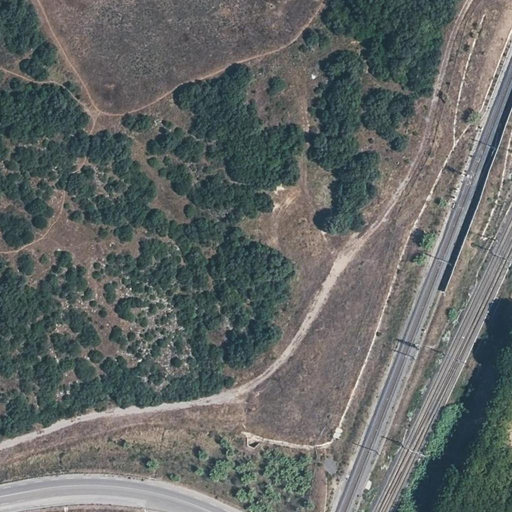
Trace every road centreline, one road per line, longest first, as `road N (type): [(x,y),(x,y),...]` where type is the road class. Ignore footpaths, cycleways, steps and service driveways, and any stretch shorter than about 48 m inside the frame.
road 1 (track): [(0,447),(83,418),(217,398),(259,380),(284,357),(343,257),(421,158)]
road 2 (tertiary): [(201,511),(96,486),(0,497)]
